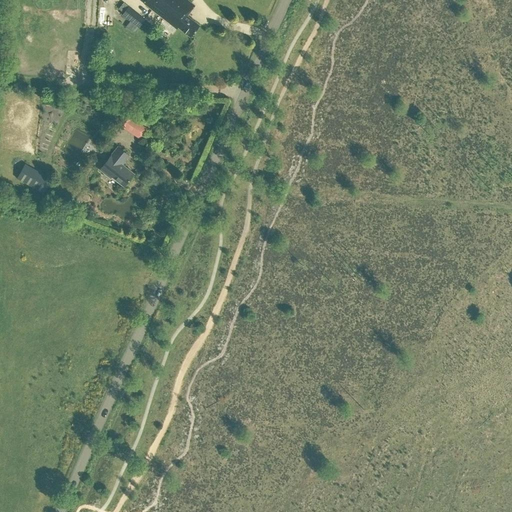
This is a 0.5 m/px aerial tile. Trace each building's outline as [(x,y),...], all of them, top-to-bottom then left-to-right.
[(14,0),(15,5),(84,10),(84,0),(14,0)] [(172,34),(176,29),(178,27),(190,37),(199,26),(187,16),(195,6),(186,0),(145,0),(143,3),(162,18),(158,23),(172,34)] [(133,34),(138,28),(145,20),(128,7),(122,15),(129,21),(124,27),(133,34)] [(123,27),(127,19),(111,9),(106,17),(123,27)] [(15,47),(13,71),(65,74),(67,51),(15,47)] [(117,125),(139,139),(146,129),(124,115),(117,125)] [(117,148),(100,169),(110,178),(112,176),(123,186),(133,174),(121,164),(127,156),(117,148)] [(88,163),(83,169),(107,190),(112,184),(88,163)] [(24,164),(16,178),(43,193),(51,179),(24,164)]
